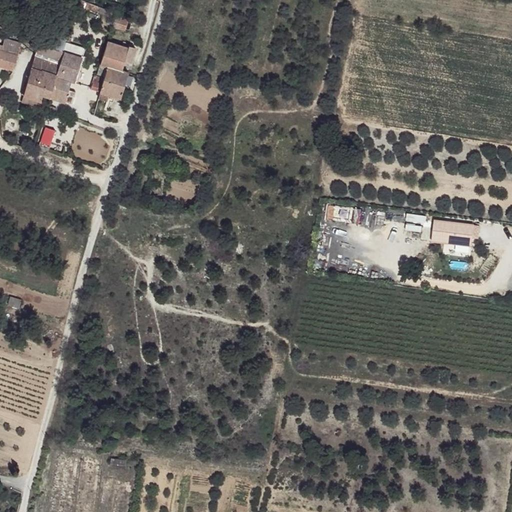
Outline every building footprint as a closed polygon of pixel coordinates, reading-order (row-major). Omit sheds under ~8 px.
[(127,19),(116,16),(113,26),(127,30),(130,18),(127,16),(127,19)] [(5,46),(4,49),(22,56),(24,44),(7,39),(5,46)] [(130,48),(109,42),(106,54),(127,60),(130,48)] [(66,51),(40,44),(35,60),(33,70),(59,75),(66,51)] [(0,66),(16,71),(20,58),(4,53),(4,49),(0,48),(0,66)] [(20,58),(22,56),(4,49),(4,53),(20,58)] [(85,57),(66,51),(59,75),(75,80),(78,81),(85,57)] [(127,60),(106,54),(103,64),(123,70),(127,60)] [(123,70),(103,64),(100,73),(106,75),(106,78),(102,92),(109,94),(117,97),(123,98),(131,73),(123,70)] [(59,75),(33,70),(26,95),(44,100),(46,95),(53,96),(59,75)] [(75,80),(59,75),(53,96),(68,101),(72,89),(75,80)] [(106,78),(96,75),(93,85),(93,89),(102,92),(106,78)] [(78,91),(72,89),(68,101),(75,102),(78,91)] [(55,129),(46,126),(43,140),(52,143),(55,129)] [(52,143),(43,140),(40,147),(49,150),(52,143)] [(437,214),(434,235),(473,241),(477,220),(437,214)] [(415,266),(415,281),(428,281),(428,266),(415,266)]
